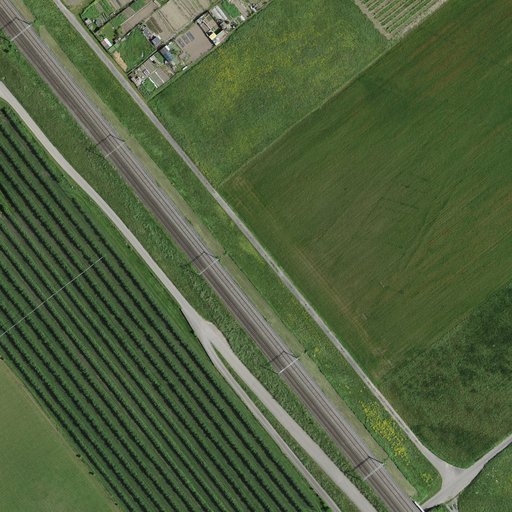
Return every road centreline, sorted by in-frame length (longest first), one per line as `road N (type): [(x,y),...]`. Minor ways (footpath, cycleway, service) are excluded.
road 1 (unclassified): [(56,0),(454,483)]
road 2 (unclassified): [(201,326),(0,88)]
road 3 (unclassified): [(367,511),(201,326)]
road 4 (unclassified): [(201,326),(226,376),(335,511)]
